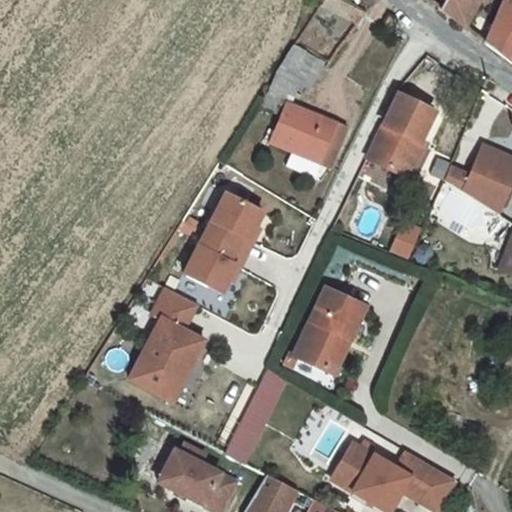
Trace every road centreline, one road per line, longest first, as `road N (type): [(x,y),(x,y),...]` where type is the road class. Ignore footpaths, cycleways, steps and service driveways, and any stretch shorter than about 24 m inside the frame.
road 1 (unclassified): [(511,80),(402,0)]
road 2 (residential): [(0,456),(109,511)]
